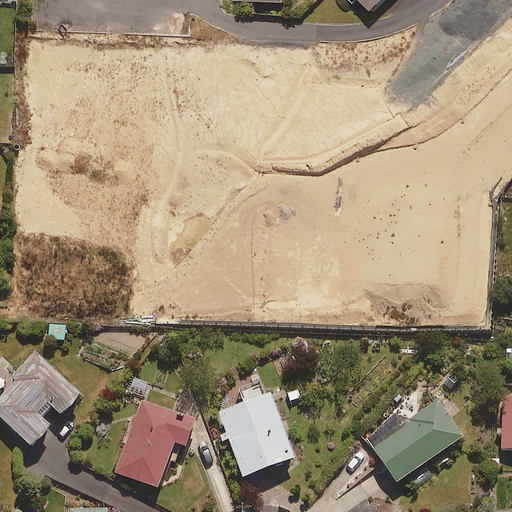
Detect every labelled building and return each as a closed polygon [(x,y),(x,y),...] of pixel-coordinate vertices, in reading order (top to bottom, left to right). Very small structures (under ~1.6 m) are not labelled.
[(361,0),(371,10),(381,0),(361,0)] [(65,326),(49,325),(48,341),(64,342),(65,326)] [(81,396),(36,354),(0,390),(0,417),(32,447),(51,427),(41,417),(52,406),(62,415),(81,396)] [(223,443),(230,441),(244,478),(295,459),(271,393),(266,395),(262,385),(242,393),(246,404),(220,414),(227,434),(220,436),(223,443)] [(511,397),(503,397),(502,450),(511,449),(511,397)] [(463,438),(437,401),(411,419),(397,416),(366,437),(398,483),(463,438)] [(195,422),(141,403),(116,473),(159,488),(175,443),(186,447),(195,422)]
